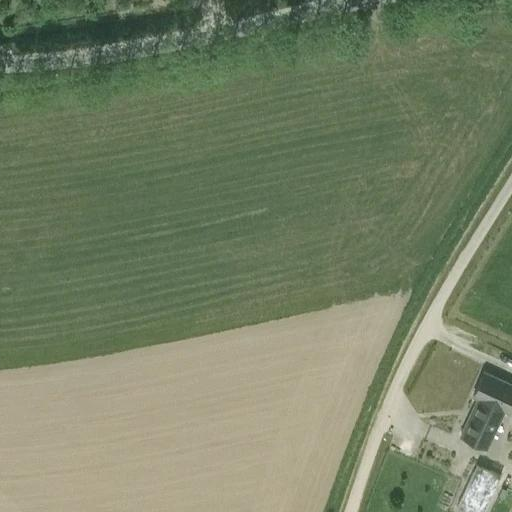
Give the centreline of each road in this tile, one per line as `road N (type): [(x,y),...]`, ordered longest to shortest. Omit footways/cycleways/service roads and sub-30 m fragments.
road 1 (unclassified): [(511,176),(409,361),(352,511)]
road 2 (unclassified): [(0,57),(355,0)]
